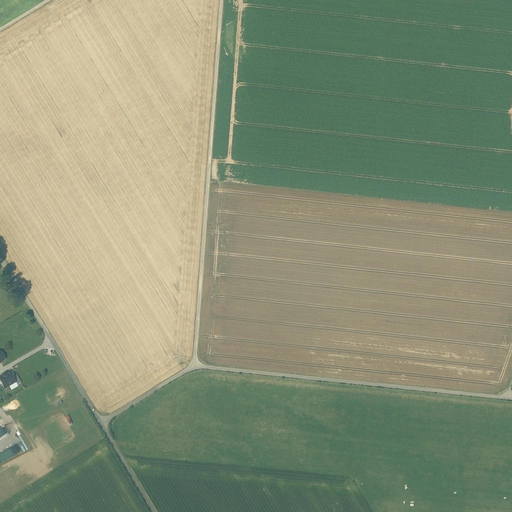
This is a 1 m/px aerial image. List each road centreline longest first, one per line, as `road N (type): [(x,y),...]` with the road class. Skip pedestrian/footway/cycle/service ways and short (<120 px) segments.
road 1 (track): [(194,364),(222,0)]
road 2 (track): [(511,398),(194,364)]
road 3 (track): [(0,254),(153,511)]
